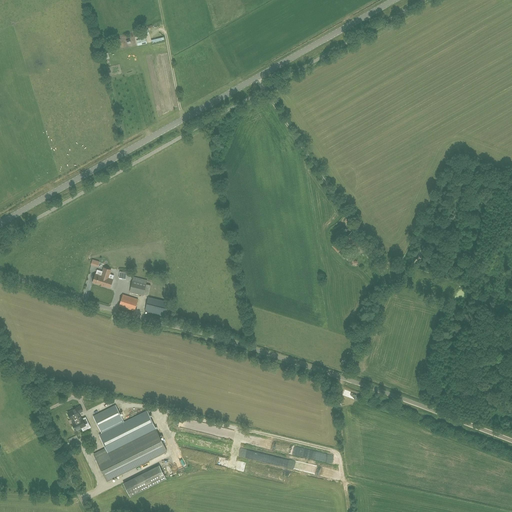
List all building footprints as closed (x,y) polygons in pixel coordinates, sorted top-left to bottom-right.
[(352,232),(344,238),(354,249),(361,242),(352,232)] [(337,243),(333,246),(337,252),(338,251),(344,258),(350,253),(344,246),(342,248),(337,243)] [(369,255),(379,268),(381,266),(384,271),(388,268),(379,256),(377,257),(373,251),(369,255)] [(100,285),(102,286),(102,285),(110,288),(113,279),(108,278),(111,270),(104,268),(102,276),(95,274),(93,282),(100,285)] [(127,272),(120,271),(119,278),(126,279),(127,272)] [(133,280),(130,292),(143,295),(144,294),(148,295),(150,285),(146,284),(147,280),(134,277),(133,280)] [(100,288),(96,301),(112,305),(113,300),(115,292),(100,288)] [(134,310),(138,300),(123,295),(119,306),(134,310)] [(168,302),(148,297),(145,310),(165,315),(168,302)] [(58,312),(59,305),(50,303),(49,310),(58,312)] [(74,423),(82,419),(79,413),(83,411),(80,406),(68,413),(71,420),(72,419),(74,423)] [(167,452),(166,449),(147,411),(124,423),(116,406),(94,417),(101,431),(102,434),(99,435),(106,448),(94,454),(106,479),(107,481),(167,452)] [(88,421),(86,417),(82,419),(74,423),(72,424),(76,431),(86,426),(85,423),(88,421)] [(124,484),(127,490),(161,474),(158,468),(143,475),(142,474),(139,475),(140,477),(124,484)] [(163,475),(126,490),(129,497),(166,482),(163,475)]
